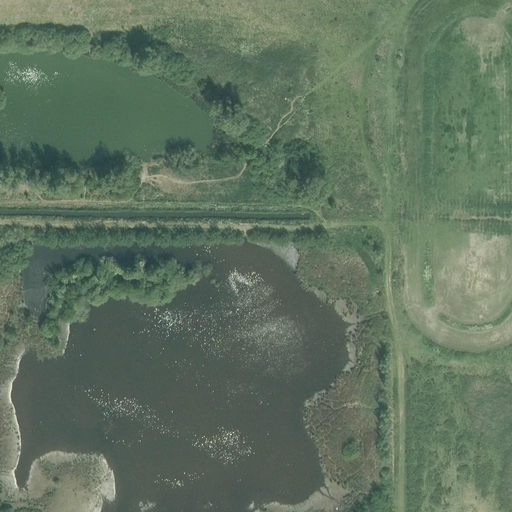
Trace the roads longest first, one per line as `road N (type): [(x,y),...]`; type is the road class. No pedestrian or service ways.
road 1 (track): [(0,223),(370,224),(385,241),(400,358),(402,511)]
road 2 (track): [(379,231),(385,203),(361,142),(359,107),(375,37),(414,0)]
